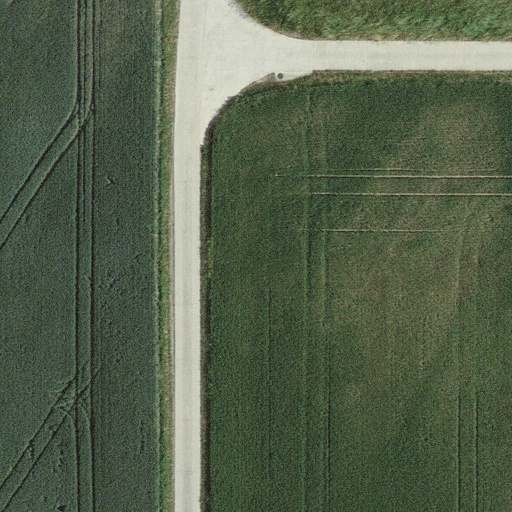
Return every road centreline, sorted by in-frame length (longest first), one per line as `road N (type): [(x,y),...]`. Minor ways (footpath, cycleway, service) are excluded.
road 1 (track): [(188,511),(193,0)]
road 2 (track): [(189,42),(511,50)]
